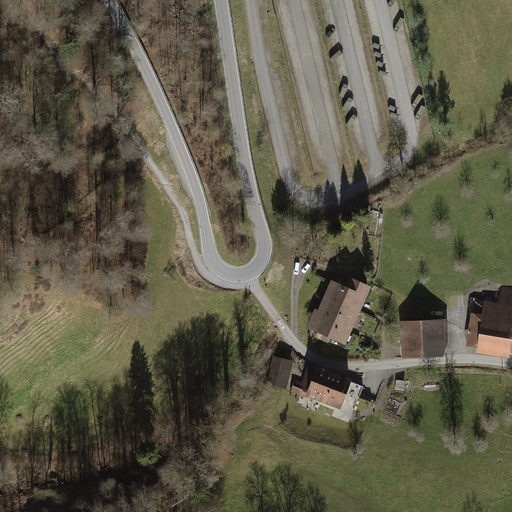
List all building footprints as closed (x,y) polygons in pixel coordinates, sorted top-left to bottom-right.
[(343,342),(367,286),(352,280),(350,283),(346,281),(344,276),(338,274),(321,313),(316,311),(309,327),(343,342)] [(511,289),(502,288),(499,305),(511,307),(511,289)] [(469,344),(509,349),(511,331),(511,307),(499,305),(477,302),(475,318),(473,318),(469,344)] [(444,345),(443,320),(405,321),(406,357),(440,356),(444,345)] [(289,361),(275,357),(271,374),(285,377),(289,361)] [(316,396),(326,371),(319,369),(311,364),(301,389),(309,392),(308,393),(316,396)] [(316,396),(339,405),(349,380),(326,371),(316,396)] [(404,389),(405,381),(397,380),(396,388),(404,389)] [(291,391),(297,393),(301,384),(295,382),(291,391)]
